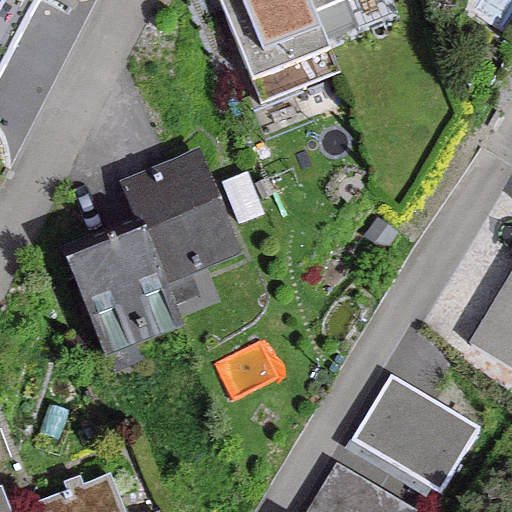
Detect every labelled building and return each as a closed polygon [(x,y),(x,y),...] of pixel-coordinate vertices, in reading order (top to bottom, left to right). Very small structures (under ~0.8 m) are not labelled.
[(0,0),(0,73),(37,0),(0,0)] [(319,46),(301,0),(214,0),(249,86),(325,55),(321,45),(319,46)] [(301,0),(319,46),(321,45),(353,32),(342,5),(353,0),(301,0)] [(232,258),(195,165),(120,195),(132,223),(135,232),(137,232),(159,287),(160,287),(232,258)] [(253,202),(241,178),(224,186),(236,210),(253,202)] [(135,232),(132,223),(59,252),(100,354),(175,324),(160,287),(159,287),(137,232),(135,232)] [(511,274),(470,345),(511,369),(511,274)] [(352,448),(438,499),(476,436),(389,385),(352,448)] [(401,511),(328,470),(303,511),(401,511)] [(30,509),(30,511),(117,511),(105,480),(78,490),(75,482),(60,487),(64,496),(30,509)]
